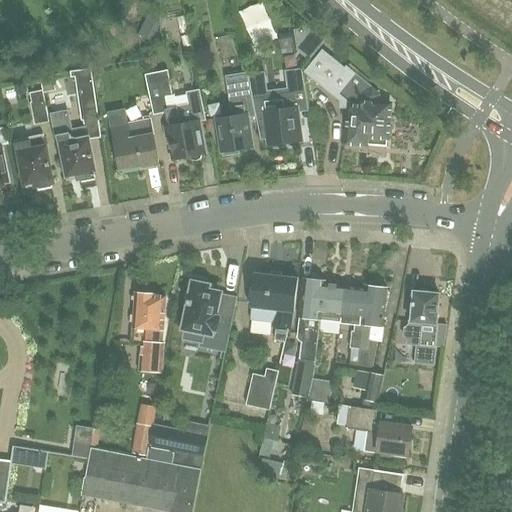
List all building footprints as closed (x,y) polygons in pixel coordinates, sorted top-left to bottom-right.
[(380,95),(372,89),(372,88),(346,66),(344,68),(322,49),(304,72),(340,101),(340,106),(351,107),(348,144),(367,145),(367,138),(388,139),(391,105),(380,104),(380,95)] [(98,118),(91,69),(73,72),(70,72),(70,77),(74,77),(81,120),(98,118)] [(174,103),(168,71),(146,75),(152,107),(174,103)] [(253,148),(248,118),(254,117),(254,116),(251,102),(246,73),(222,77),(227,113),(233,112),(234,118),(217,121),(222,153),(253,148)] [(205,156),(202,139),(199,121),(205,120),(199,90),(187,93),(189,106),(165,110),(168,127),(165,128),(167,139),(170,139),(175,161),(205,156)] [(49,122),(42,91),(30,93),(32,102),(30,103),(34,125),(49,122)] [(287,144),(302,142),(298,109),(294,110),(292,95),(281,96),(282,98),(251,102),(254,116),(261,115),(264,139),(268,139),(269,147),(271,146),(272,150),(287,148),(287,144)] [(160,160),(152,120),(126,125),(123,111),(110,114),(112,127),(115,141),(120,170),(145,166),(144,163),(160,160)] [(86,128),(72,130),(68,113),(52,117),(57,140),(60,139),(68,178),(78,176),(79,178),(81,178),(82,182),(95,179),(94,175),(97,175),(89,138),(88,138),(86,128)] [(0,185),(8,184),(0,147),(0,146),(8,145),(4,128),(0,128),(0,185)] [(38,186),(39,190),(52,187),(52,183),(54,183),(47,146),(45,146),(43,136),(29,139),(27,130),(14,132),(25,186),(35,184),(36,186),(38,186)] [(295,313),(299,278),(256,273),(254,288),(252,288),(250,303),(252,303),(252,308),(253,308),(252,319),(273,322),(273,327),(277,328),(276,340),(286,343),(289,329),(292,329),(294,313),(295,313)] [(186,330),(185,340),(203,343),(202,347),(227,351),(231,326),(218,323),(220,315),(216,315),(220,293),(217,292),(218,287),(207,285),(207,282),(190,278),(186,301),(188,302),(187,305),(189,305),(184,330),(186,330)] [(306,401),(308,401),(314,379),(312,379),(320,329),(321,321),(325,282),(305,279),(299,334),(304,335),(303,342),(301,341),(291,395),(307,397),(306,401)] [(341,323),(345,286),(326,284),(326,282),(325,282),(321,321),(341,323)] [(360,348),(366,288),(345,286),(341,323),(354,325),(353,331),(352,331),(350,347),(360,348)] [(376,340),(382,341),(388,289),(367,287),(366,288),(360,348),(358,365),(372,367),(376,340)] [(404,328),(404,337),(407,340),(407,344),(416,345),(414,363),(433,365),(435,348),(443,349),(447,326),(438,325),(439,312),(438,312),(440,295),(415,292),(412,322),(409,321),(409,325),(404,328)] [(165,331),(167,297),(137,295),(135,329),(136,329),(135,344),(147,345),(146,355),(143,355),(142,371),(164,373),(166,344),(164,344),(165,331)] [(419,368),(419,392),(439,393),(439,369),(419,368)] [(278,371),(266,369),(264,376),(253,374),(246,405),(269,410),(278,371)] [(384,375),(369,372),(363,398),(378,401),(384,375)] [(314,379),(308,401),(328,404),(333,382),(314,379)] [(342,404),(343,398),(340,392),(333,391),(331,403),(342,404)] [(321,417),(322,405),(310,403),(309,415),(321,417)] [(339,405),(336,424),(348,426),(351,407),(339,405)] [(347,430),(366,432),(363,451),(376,453),(376,451),(378,451),(409,456),(413,428),(376,423),(378,411),(351,407),(348,426),(347,430)] [(152,427),(137,424),(131,452),(146,455),(152,427)] [(267,425),(264,439),(277,441),(280,427),(267,425)] [(150,447),(205,457),(207,442),(184,437),(185,433),(154,427),(150,447)] [(277,480),(281,463),(268,460),(270,449),(275,450),(277,441),(264,439),(262,438),(256,467),(261,468),(259,476),(277,480)] [(87,460),(89,448),(73,445),(71,457),(87,460)] [(83,496),(161,511),(193,511),(202,471),(205,457),(150,447),(148,460),(92,449),(83,496)] [(47,469),(49,453),(15,448),(12,464),(47,469)] [(281,463),(277,480),(284,481),(288,465),(281,463)] [(374,472),(359,470),(352,511),(400,511),(403,495),(401,495),(404,475),(374,471),(374,472)]
